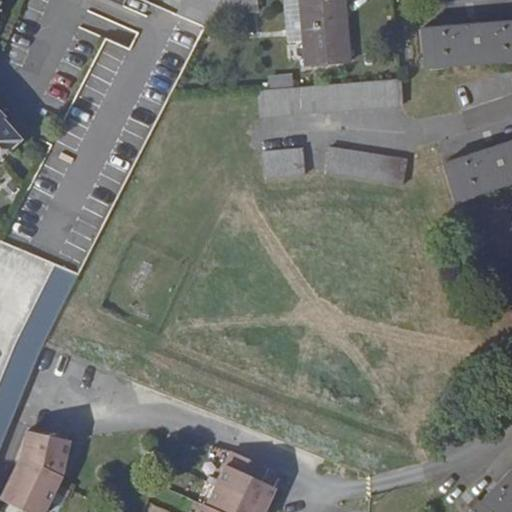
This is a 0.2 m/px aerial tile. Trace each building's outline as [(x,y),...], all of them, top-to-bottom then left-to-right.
[(109,0),(148,17),(138,32),(130,49),(106,38),(2,243),(54,265),(79,276),(85,264),(170,97),(207,26),(178,14),(162,8),(143,0),(109,0)] [(183,0),(178,14),(204,23),(213,0),(183,0)] [(220,0),(213,0),(204,23),(208,25),(220,0)] [(220,0),(208,25),(212,16),(259,12),(258,0),(220,0)] [(284,0),(287,42),(304,41),(300,0),(284,0)] [(344,0),(300,0),(304,41),(306,66),(350,63),(344,0)] [(511,61),(511,21),(477,24),(477,20),(465,21),(465,25),(420,28),(424,69),(511,61)] [(269,77),(270,89),(293,87),(292,75),(269,77)] [(293,87),(270,89),(258,90),(260,116),(404,106),(402,79),(293,87)] [(0,156),(19,139),(2,120),(4,119),(0,114),(0,156)] [(511,183),(511,140),(496,146),(495,142),(484,146),(485,149),(442,163),(455,203),(511,183)] [(303,148),(264,152),(266,178),(306,175),(303,148)] [(330,148),(325,172),(404,185),(408,160),(330,148)] [(0,449),(43,346),(79,276),(54,265),(14,345),(0,380),(0,449)] [(511,280),(496,290),(511,314),(511,280)] [(27,430),(21,456),(0,498),(0,500),(25,511),(44,511),(62,476),(70,440),(27,430)] [(225,464),(206,505),(202,503),(198,511),(264,511),(275,488),(261,481),(267,467),(231,450),(225,464)] [(511,511),(511,471),(510,470),(479,502),(476,499),(468,507),(471,510),(469,511),(511,511)]
